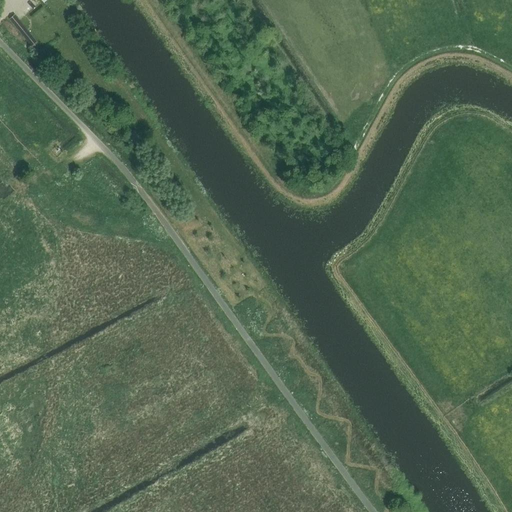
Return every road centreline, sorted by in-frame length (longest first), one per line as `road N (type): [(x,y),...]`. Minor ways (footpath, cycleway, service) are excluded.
road 1 (track): [(511,67),(454,47),(412,61),(388,85),(340,178)]
road 2 (track): [(171,232),(94,218),(70,202),(0,121)]
road 3 (unclassified): [(140,189),(0,42)]
